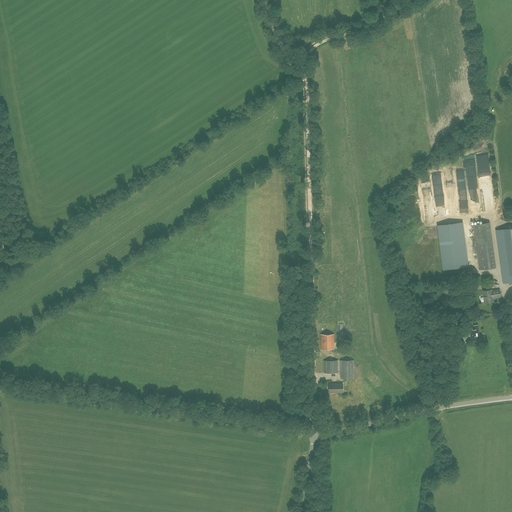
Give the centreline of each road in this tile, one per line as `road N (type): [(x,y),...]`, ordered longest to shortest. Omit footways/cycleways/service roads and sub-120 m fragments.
road 1 (unclassified): [(0,388),(314,433)]
road 2 (track): [(313,342),(306,77)]
road 3 (unclassified): [(314,433),(511,397)]
road 4 (unknown): [(511,322),(495,219),(511,219)]
